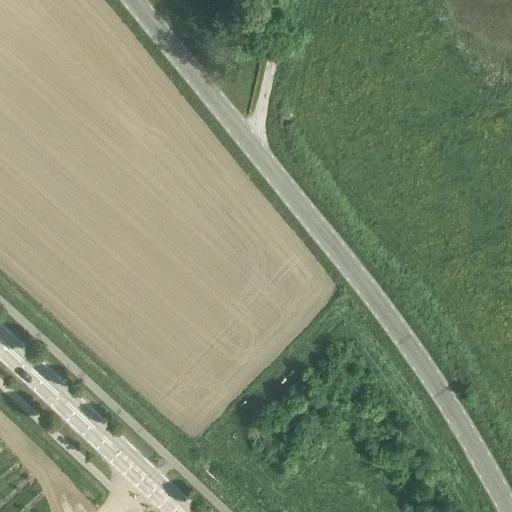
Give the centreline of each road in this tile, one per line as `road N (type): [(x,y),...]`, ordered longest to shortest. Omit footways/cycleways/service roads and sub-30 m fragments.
road 1 (tertiary): [(511,510),(405,319),(255,150),(137,0)]
road 2 (secondary): [(148,479),(0,342)]
road 3 (track): [(255,150),(287,0)]
